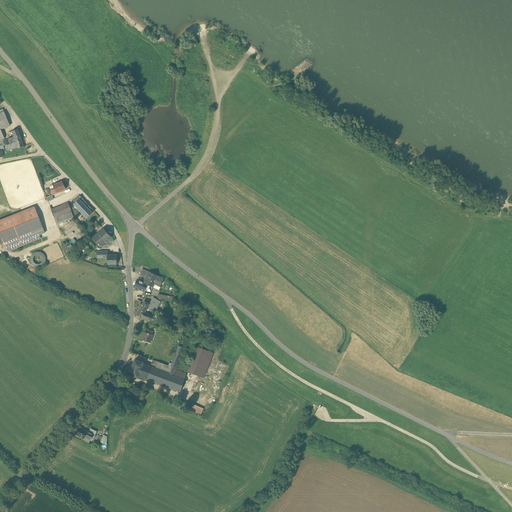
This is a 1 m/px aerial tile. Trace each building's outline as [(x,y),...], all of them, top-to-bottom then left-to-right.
[(0,113),(0,140),(4,139),(1,129),(10,126),(4,111),(0,113)] [(14,137),(4,141),(5,145),(11,143),(11,144),(21,140),(18,129),(12,131),(14,137)] [(11,143),(5,145),(7,151),(17,147),(18,148),(24,146),(22,140),(21,140),(11,144),(11,143)] [(62,181),(53,185),(55,189),(56,193),(57,193),(66,189),(62,181)] [(92,209),(80,196),(73,202),(76,205),(85,215),(89,212),(92,209)] [(68,203),(51,209),(54,218),(71,211),(68,203)] [(34,207),(0,220),(0,234),(2,238),(3,242),(14,238),(16,241),(38,233),(39,235),(45,232),(34,207)] [(71,211),(54,218),(57,224),(74,218),(71,211)] [(110,237),(103,229),(93,238),(98,243),(101,245),(110,237)] [(72,244),(65,247),(68,254),(75,250),(72,244)] [(45,252),(30,252),(30,266),(41,267),(41,262),(45,262),(45,252)] [(108,255),(107,255),(107,258),(107,264),(117,264),(117,255),(108,255)] [(148,271),(142,269),(139,275),(145,278),(148,271)] [(143,282),(147,284),(153,287),(152,286),(154,284),(157,276),(158,276),(148,271),(145,278),(143,282)] [(158,276),(157,276),(154,284),(160,287),(163,278),(158,276)] [(143,282),(137,280),(134,287),(144,291),(147,284),(143,282)] [(147,284),(144,291),(150,294),(153,287),(147,284)] [(160,302),(153,297),(149,304),(156,308),(160,302)] [(144,301),(136,314),(142,317),(149,321),(152,316),(145,312),(149,304),(144,301)] [(185,327),(177,324),(176,332),(183,334),(185,327)] [(152,335),(144,332),(142,339),(150,342),(152,335)] [(184,348),(178,346),(171,364),(168,373),(173,375),(175,370),(184,348)] [(213,353),(197,347),(195,352),(188,372),(204,378),(213,353)] [(195,352),(184,348),(175,370),(186,374),(188,372),(195,352)] [(143,363),(135,360),(132,367),(131,366),(128,374),(138,378),(138,376),(143,363)] [(168,366),(152,360),(150,366),(168,373),(171,364),(169,363),(168,366)] [(150,366),(143,363),(138,376),(180,392),(186,374),(175,370),(173,375),(168,373),(150,366)] [(227,365),(221,363),(213,381),(219,384),(227,365)] [(203,408),(193,404),(190,411),(200,415),(203,408)] [(87,431),(80,427),(76,435),(84,439),(86,434),(87,431)] [(89,432),(87,431),(84,439),(83,439),(89,442),(90,441),(89,441),(90,439),(93,434),(95,435),(89,432)]
